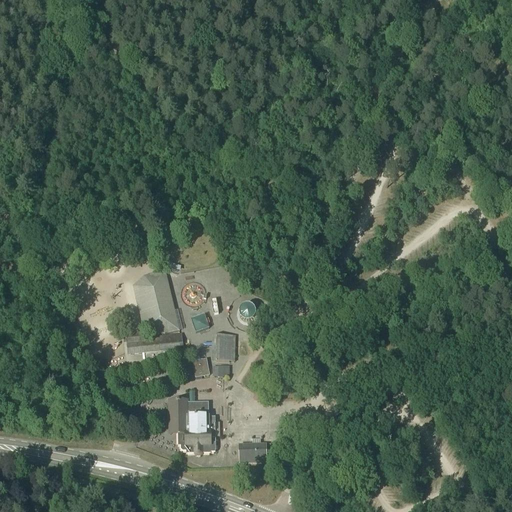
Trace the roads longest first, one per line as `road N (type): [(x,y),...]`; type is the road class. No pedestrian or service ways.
road 1 (track): [(341,205),(201,152),(138,54),(104,29)]
road 2 (primary): [(251,511),(129,473),(0,447)]
road 3 (track): [(511,379),(441,351),(318,344)]
road 4 (track): [(104,29),(57,209)]
road 5 (track): [(433,0),(369,135)]
road 6 (track): [(57,209),(53,241),(110,343)]
road 7 (track): [(233,405),(302,299)]
